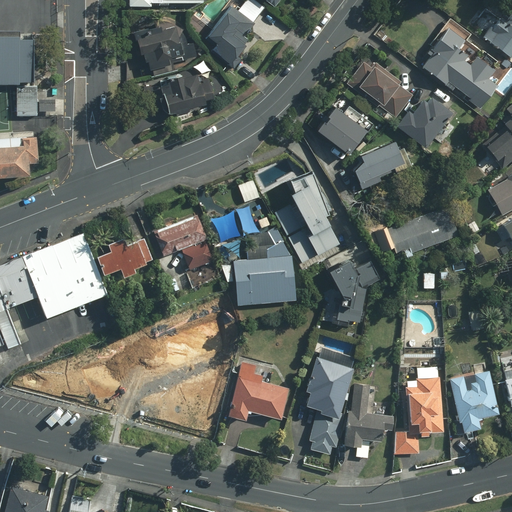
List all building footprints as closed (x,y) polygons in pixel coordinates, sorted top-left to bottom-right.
[(256,21),(233,4),(208,38),(217,45),(214,49),(232,62),(250,38),(245,35),(256,21)] [(511,13),(510,16),(504,13),(495,26),(492,24),(485,34),(492,39),(491,41),(511,56),(511,55),(511,13)] [(176,23),(137,33),(142,52),(145,51),(147,61),(150,60),(151,67),(198,55),(194,41),(182,45),(176,23)] [(465,36),(450,25),(430,51),(433,53),(424,65),(453,87),(455,83),(471,95),(469,98),(479,106),(497,82),(488,76),(495,67),(478,53),(471,62),(454,50),(465,36)] [(24,32),(0,31),(0,75),(24,76),(24,32)] [(411,96),(409,94),(411,91),(399,82),(401,79),(376,60),(372,65),(364,60),(347,82),(364,94),(367,89),(398,112),(411,96)] [(511,86),(511,68),(500,84),(509,91),(511,86)] [(207,100),(207,98),(215,96),(210,77),(201,79),(199,72),(163,83),(171,111),(177,109),(178,112),(191,109),(190,105),(207,100)] [(6,81),(6,108),(30,108),(30,81),(6,81)] [(453,110),(432,94),(429,99),(425,96),(414,110),(410,107),(398,123),(426,145),(453,110)] [(319,129),(350,151),(367,127),(372,131),(378,122),(349,101),(343,110),(335,104),(330,111),(331,112),(319,129)] [(511,111),(503,119),(507,123),(483,142),(504,167),(511,159),(511,111)] [(28,127),(0,128),(0,167),(30,166),(28,127)] [(362,152),(367,162),(356,167),(361,178),(406,159),(396,137),(362,152)] [(292,188),(297,199),(277,209),(301,259),(340,240),(326,210),(331,207),(313,169),(292,179),(296,187),(292,188)] [(511,207),(511,174),(489,187),(504,212),(511,207)] [(252,178),(238,183),(245,201),(259,195),(252,178)] [(397,250),(410,245),(412,250),(457,233),(455,228),(457,227),(448,205),(389,227),(397,250)] [(198,212),(154,228),(163,252),(207,236),(198,212)] [(386,224),(372,229),(380,248),(394,243),(386,224)] [(112,246),(97,252),(104,269),(120,263),(123,271),(136,266),(135,263),(152,256),(144,235),(128,242),(125,233),(109,239),(112,246)] [(80,236),(0,266),(0,338),(17,332),(9,313),(39,303),(49,329),(109,306),(80,236)] [(212,257),(207,243),(184,251),(190,266),(212,257)] [(292,252),(234,258),(238,303),(296,297),(292,252)] [(371,258),(356,267),(350,255),(330,263),(344,289),(338,316),(359,320),(367,285),(382,277),(371,258)] [(434,271),(413,271),(412,286),(434,287),(434,271)] [(488,311),(470,312),(472,335),(490,334),(488,311)] [(237,323),(218,319),(210,351),(182,344),(173,385),(205,393),(207,387),(223,391),(233,348),(239,350),(243,333),(235,331),(237,323)] [(75,354),(72,364),(121,377),(119,384),(137,389),(139,381),(149,384),(155,361),(144,358),(147,349),(122,342),(120,348),(102,343),(99,353),(87,350),(85,357),(75,354)] [(314,439),(311,447),(330,453),(333,444),(336,445),(346,412),(341,411),(354,366),(317,355),(307,387),(311,388),(307,402),(320,406),(310,438),(314,439)] [(282,416),(289,386),(262,379),(263,374),(255,372),(257,363),(242,359),(229,412),(246,416),(248,408),(282,416)] [(460,419),(463,418),(465,429),(481,425),(479,415),(500,411),(490,368),(474,372),(476,379),(471,380),(473,386),(467,387),(464,374),(450,377),(460,419)] [(419,450),(418,430),(443,428),(440,375),(417,377),(418,384),(406,385),(409,430),(395,431),(396,452),(419,450)] [(349,421),(347,421),(345,441),(361,443),(362,435),(383,438),(384,427),(393,429),(395,413),(368,409),(371,383),(354,381),(349,421)] [(48,511),(50,508),(45,507),(49,493),(12,484),(4,511),(48,511)]
